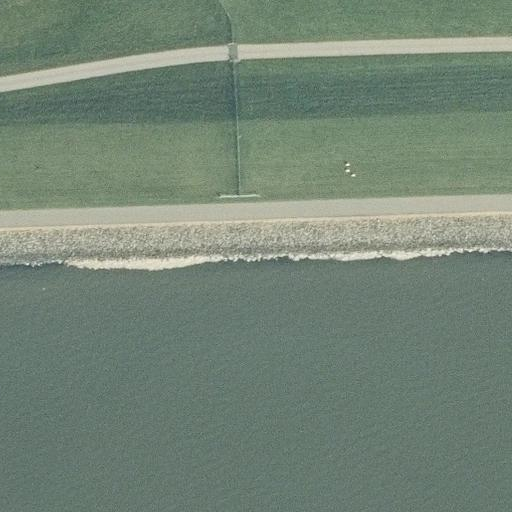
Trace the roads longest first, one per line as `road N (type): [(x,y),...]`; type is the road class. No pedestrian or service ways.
road 1 (unclassified): [(511,50),(192,61),(0,93)]
road 2 (unclassified): [(0,236),(511,219)]
